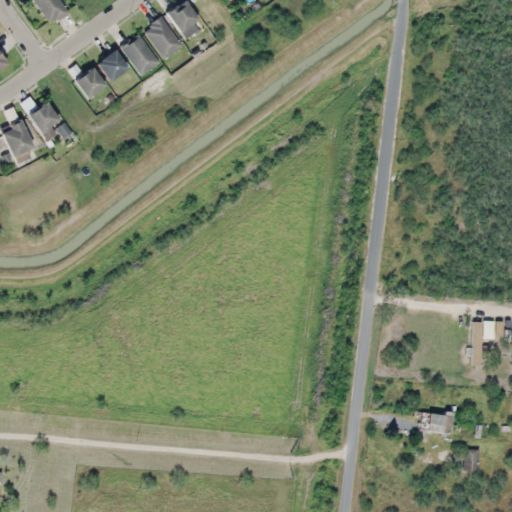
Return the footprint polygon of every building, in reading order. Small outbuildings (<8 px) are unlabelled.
[(31,0),(49,25),(67,13),(58,0),(31,0)] [(200,29),(184,0),(183,0),(164,10),(181,40),(200,29)] [(180,46),(159,16),(141,29),(162,59),(180,46)] [(120,46),(138,77),(157,65),(138,35),(120,46)] [(107,81),(125,68),(112,50),(94,63),(107,81)] [(71,81),(85,99),(103,85),(89,67),(71,81)] [(54,133),(49,128),(58,119),(41,102),(25,118),(47,140),(54,133)] [(0,130),(0,135),(11,158),(31,148),(18,121),(0,130)] [(502,322),(494,322),(494,337),(502,337),(502,322)] [(446,436),(451,417),(422,411),(418,430),(446,436)] [(460,470),(474,472),(477,451),(463,449),(460,470)]
